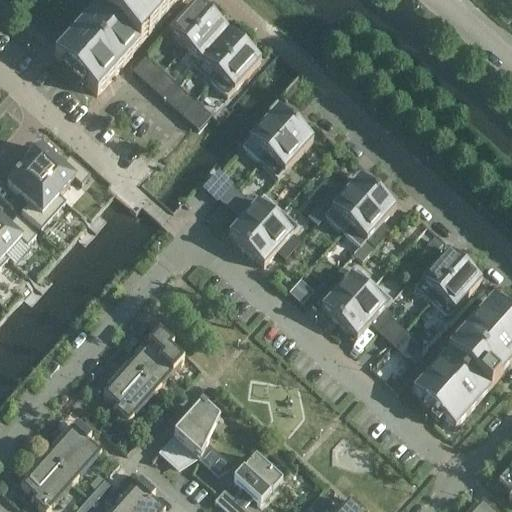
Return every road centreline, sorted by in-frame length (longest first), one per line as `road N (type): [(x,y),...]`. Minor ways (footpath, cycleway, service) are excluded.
road 1 (residential): [(191,242),(464,482)]
road 2 (residential): [(0,454),(191,242)]
road 3 (residential): [(511,277),(311,100)]
road 4 (residential): [(185,511),(135,468),(212,383)]
